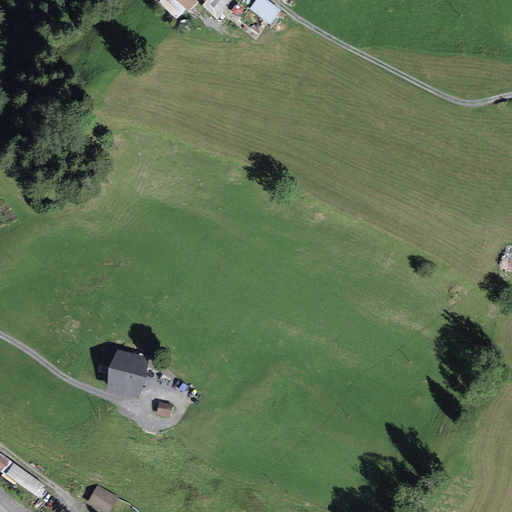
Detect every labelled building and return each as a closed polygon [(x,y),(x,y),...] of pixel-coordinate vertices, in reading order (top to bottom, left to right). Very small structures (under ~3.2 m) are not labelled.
[(227,0),(162,0),(161,2),(177,17),(192,0),(198,0),(214,14),(227,0)] [(280,8),(269,0),(256,0),(251,7),(270,21),(280,8)] [(511,249),(508,248),(503,265),(511,268),(511,249)] [(153,359),(120,352),(111,392),(143,399),(153,359)] [(174,407),(162,404),(159,415),(172,418),(174,407)] [(0,451),(0,468),(4,471),(12,460),(0,451)] [(14,461),(6,472),(38,496),(46,485),(14,461)] [(110,511),(118,499),(98,487),(86,505),(97,511),(110,511)]
